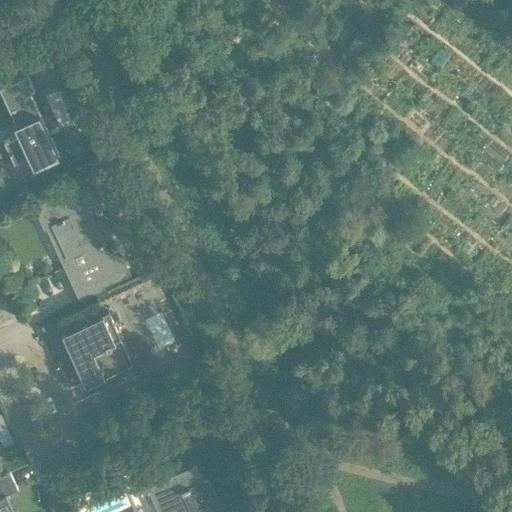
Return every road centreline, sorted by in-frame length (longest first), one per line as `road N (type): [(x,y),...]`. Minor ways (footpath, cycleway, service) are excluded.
road 1 (residential): [(0,341),(22,331),(76,446)]
road 2 (residential): [(76,446),(40,462),(0,374)]
